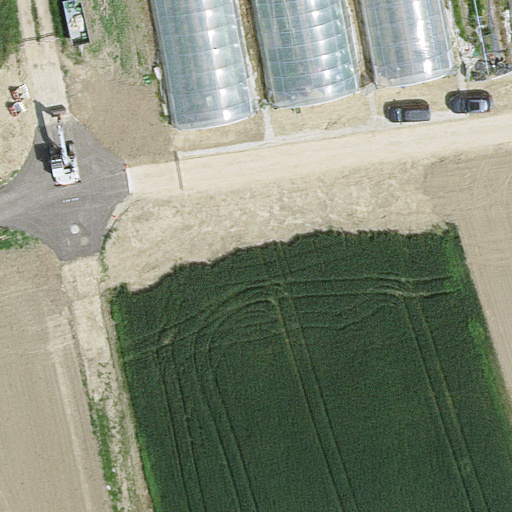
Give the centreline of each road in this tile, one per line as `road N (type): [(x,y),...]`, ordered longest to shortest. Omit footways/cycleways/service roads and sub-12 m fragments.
road 1 (track): [(511,133),(101,190)]
road 2 (track): [(165,511),(101,190)]
road 3 (track): [(64,196),(27,0)]
